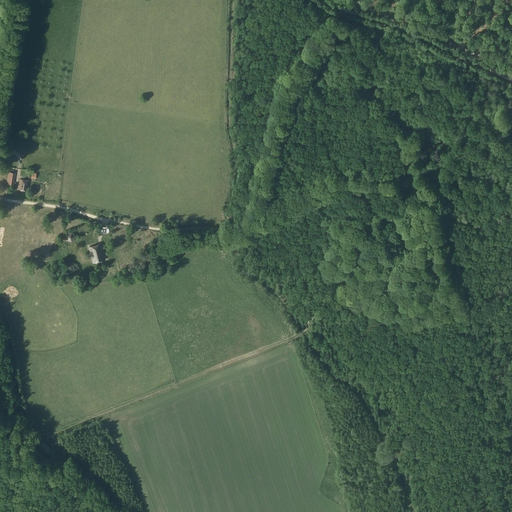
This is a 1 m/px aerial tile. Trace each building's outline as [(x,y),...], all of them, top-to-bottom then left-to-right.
[(16,173),(9,172),(7,184),(14,185),(16,173)] [(30,181),(20,179),(18,190),(28,192),(30,181)] [(73,230),(65,230),(66,241),(74,240),(73,230)] [(105,259),(101,243),(89,247),(93,263),(105,259)] [(54,261),(64,258),(62,252),(57,253),(57,252),(51,253),(54,261)] [(52,450),(43,441),(37,447),(46,456),(50,456),(52,455),(52,450)]
